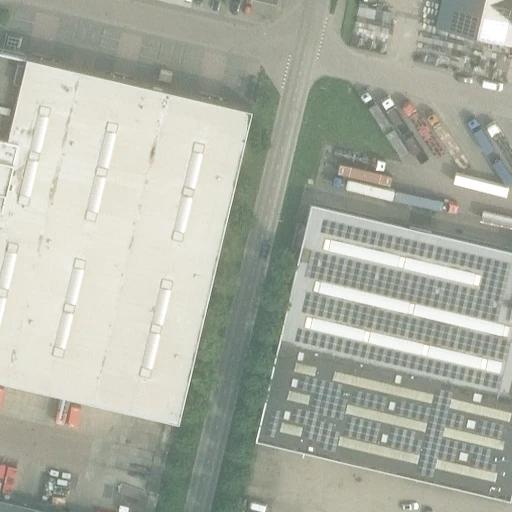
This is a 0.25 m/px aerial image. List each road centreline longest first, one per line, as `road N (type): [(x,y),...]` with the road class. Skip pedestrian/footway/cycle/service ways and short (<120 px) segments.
road 1 (tertiary): [(196,511),(303,55)]
road 2 (unclassified): [(69,0),(303,55)]
road 3 (unclassified): [(303,55),(511,105)]
